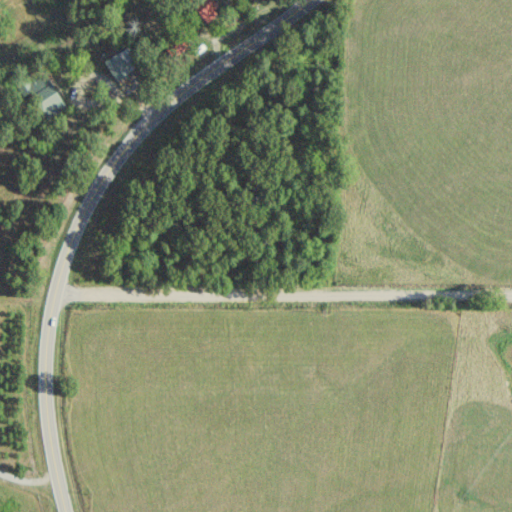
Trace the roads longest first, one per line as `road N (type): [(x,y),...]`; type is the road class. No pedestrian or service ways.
road 1 (secondary): [(60,511),(40,389),(41,336),(76,222),(206,40),(263,0)]
road 2 (residential): [(511,289),(52,285)]
